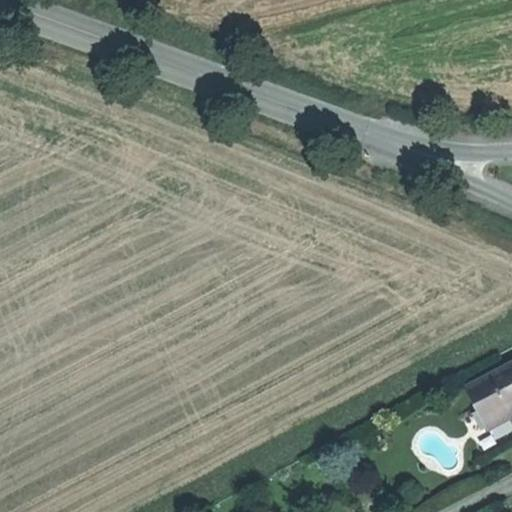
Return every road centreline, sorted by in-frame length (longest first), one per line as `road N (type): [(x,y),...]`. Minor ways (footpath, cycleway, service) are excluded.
road 1 (secondary): [(404,147),(0,2)]
road 2 (secondary): [(404,147),(511,200)]
